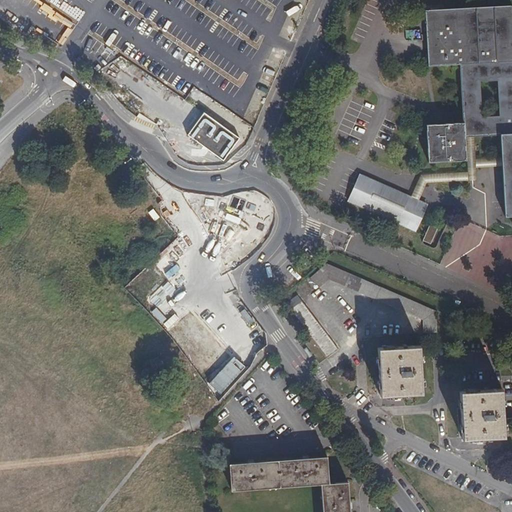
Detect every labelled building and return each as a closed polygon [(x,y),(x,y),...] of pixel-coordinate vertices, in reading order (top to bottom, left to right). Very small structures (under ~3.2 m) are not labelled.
[(500,135),(501,157),(502,166),(505,216),(511,216),(511,14),(511,7),(425,11),(428,66),(460,64),(463,123),(426,125),(428,162),(467,160),(465,137),(474,136),(500,135)] [(240,138),(204,112),(188,134),(224,160),(240,138)] [(476,167),(475,159),(474,136),(465,137),(467,160),(468,171),(468,180),(477,180),(476,167)] [(502,166),(501,157),(475,159),(476,167),(502,166)] [(427,183),(468,180),(468,171),(421,175),(411,196),(419,200),(427,183)] [(359,173),(347,201),(416,232),(428,204),(419,200),(359,173)] [(430,244),(437,229),(429,225),(422,241),(430,244)] [(319,288),(329,280),(423,320),(423,333),(437,332),(436,312),(326,264),(310,278),(319,288)] [(338,350),(297,296),(286,304),(327,358),(338,350)] [(422,394),(419,346),(377,349),(380,396),(422,394)] [(503,437),(501,389),(458,391),(461,439),(503,437)] [(320,484),(328,484),(326,457),(229,464),(231,491),(320,484)] [(328,484),(320,484),(322,511),(349,511),(347,482),(328,484)]
